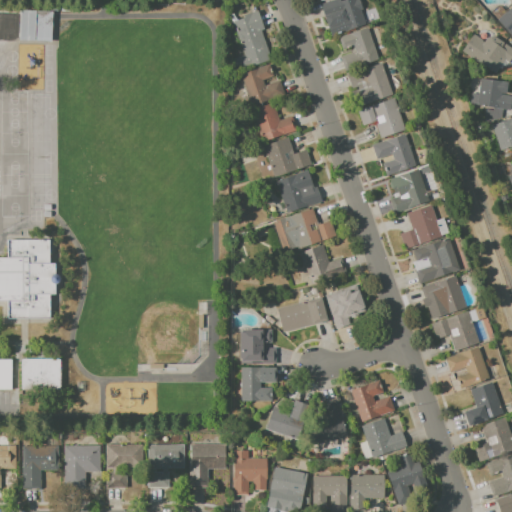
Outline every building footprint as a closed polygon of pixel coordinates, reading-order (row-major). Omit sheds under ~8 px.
[(329,19),(324,5),(341,0),(343,3),(352,0),(358,0),(368,26),(339,36),(335,24),(344,21),(342,15),(329,19)] [(262,10),(268,28),(265,30),(275,59),(243,71),(238,58),(248,54),(236,21),(248,17),(247,15),(262,10)] [(511,36),(499,22),(511,10),(511,36)] [(0,11),(18,12),(17,40),(0,40),(0,11)] [(23,12),(38,12),(37,43),(22,42),(23,12)] [(40,13),(55,13),(54,43),(38,42),(40,13)] [(369,30),(380,61),(348,73),(343,58),(357,53),(356,48),(345,51),(341,40),(369,30)] [(511,50),(511,60),(509,64),(506,62),(496,76),(463,53),(474,37),(483,43),(482,43),(485,45),(488,39),(494,38),(511,50)] [(383,64),(394,96),(358,109),(353,93),(360,90),(359,88),(354,90),(350,76),(383,64)] [(282,82),(287,95),(254,108),(243,76),(272,66),(276,78),(265,82),(267,87),(282,82)] [(511,85),(511,96),(501,95),(501,97),(511,98),(511,106),(511,113),(503,111),(502,120),(486,124),(488,111),(494,112),(494,110),(477,108),(477,106),(471,105),(473,95),(479,96),(481,81),(511,85)] [(396,100),(407,132),(382,140),(377,124),(365,128),(360,113),(396,100)] [(294,118),(299,132),(265,143),(254,111),(275,104),(282,122),(294,118)] [(511,120),(511,149),(503,153),(494,127),(511,120)] [(405,135),(416,167),(387,177),(383,165),(394,161),(392,156),(377,161),(372,147),(405,135)] [(308,151),(313,166),(277,179),(266,148),(290,139),(296,155),(308,151)] [(420,171),(431,203),(397,215),(392,201),(405,196),(399,179),(420,171)] [(319,188),(324,203),(289,215),(278,183),(309,172),(316,189),(319,188)] [(433,206),(444,238),(407,250),(402,235),(414,231),(408,214),(433,206)] [(333,222),(338,238),(301,250),(300,248),(285,253),(275,224),(315,210),(320,226),(333,222)] [(450,239),(461,272),(421,285),(414,264),(418,263),(414,251),(450,239)] [(0,259),(10,259),(9,242),(51,241),(51,265),(57,265),(57,275),(57,276),(59,276),(61,278),(62,280),(62,281),(61,283),(61,284),(60,286),(59,286),(57,286),(57,296),(52,296),(52,320),(10,320),(10,302),(0,302),(0,259)] [(303,253),(325,245),(331,263),(344,258),(349,273),(315,284),(303,253)] [(457,277),(468,309),(446,317),(440,299),(427,304),(423,289),(457,277)] [(355,325),(338,331),(332,316),(333,315),(327,296),(358,286),(367,308),(351,314),(355,325)] [(329,322),(315,326),(315,325),(285,334),(278,310),(323,298),(329,322)] [(470,313),(483,309),(487,319),(474,324),(481,345),(457,353),(451,337),(438,341),(433,325),(470,313)] [(275,330),(275,343),(265,343),(265,349),(279,349),(280,364),(244,364),(242,333),(244,333),(244,331),(275,330)] [(480,349),(491,380),(462,391),(458,378),(469,374),(467,369),(452,374),(447,360),(480,349)] [(24,361),(63,360),(62,391),(24,391),(24,361)] [(0,361),(14,361),(14,391),(0,391),(0,361)] [(278,369),(278,384),(262,384),(262,390),(274,390),(274,403),(243,403),(243,369),(278,369)] [(396,412),(363,424),(352,392),(381,382),(385,394),(374,398),(376,403),(391,398),(396,412)] [(493,383),(504,415),(470,427),(465,412),(478,408),(472,390),(493,383)] [(297,402),(312,407),(306,424),(305,423),(299,441),(268,431),(275,408),(290,412),(294,401),(297,402)] [(325,407),(340,403),(349,438),(315,447),(309,428),(328,422),(325,407)] [(409,448),(374,460),(363,428),(386,420),(391,435),(403,431),(409,448)] [(506,420),(511,436),(511,452),(482,464),(476,449),(488,444),(483,428),(506,420)] [(128,489),(109,489),(109,474),(115,474),(115,469),(109,469),(109,447),(145,446),(145,469),(119,469),(119,474),(129,474),(129,489),(128,489)] [(171,489),(150,489),(150,474),(165,474),(165,470),(150,470),(150,447),(186,446),(186,470),(170,470),(170,473),(171,474),(171,489)] [(210,489),(192,489),(192,446),(228,446),(228,470),(210,471),(210,489)] [(3,474),(3,490),(0,490),(0,447),(18,447),(18,470),(1,470),(1,474),(3,474)] [(66,447),(102,447),(102,473),(87,473),(87,490),(66,490),(66,471),(71,471),(71,466),(67,466),(66,447)] [(42,490),(25,490),(25,448),(60,448),(61,472),(42,472),(42,490)] [(250,497),(235,496),(235,480),(236,480),(236,452),(250,452),(250,460),(268,460),(269,462),(271,463),(271,471),(270,471),(269,481),(268,481),(268,492),(255,491),(255,483),(250,483),(250,497)] [(413,454),(416,464),(422,462),(431,491),(418,495),(415,485),(410,487),(415,502),(401,506),(396,491),(395,492),(389,473),(404,469),(400,458),(413,454)] [(511,456),(511,492),(496,498),(491,484),(505,479),(503,473),(492,477),(488,466),(511,456)] [(272,494),(277,468),(309,475),(301,511),(296,511),(286,510),(289,497),(272,494)] [(386,477),(386,500),(367,500),(367,511),(352,511),(352,477),(386,477)] [(315,478),(348,478),(349,498),(348,497),(348,511),(333,511),(333,497),(328,497),(328,508),(314,507),(314,496),(315,496),(315,478)] [(511,497),(511,511),(501,511),(498,502),(511,497)]
